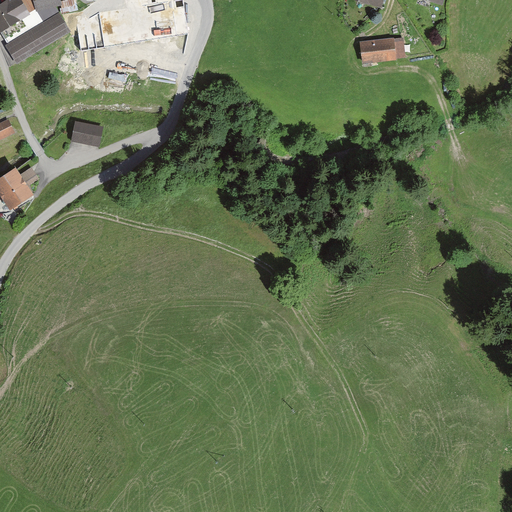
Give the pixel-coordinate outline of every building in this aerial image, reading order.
[(6,0),(0,4),(0,28),(26,13),(20,2),(18,0),(6,0)] [(35,8),(50,4),(58,2),(57,0),(23,0),(20,2),(26,13),(35,8)] [(114,0),(92,4),(77,15),(81,52),(188,34),(183,0),(114,0)] [(20,37),(29,54),(66,31),(50,4),(35,8),(26,13),(0,28),(0,31),(8,44),(20,37)] [(400,38),(359,43),(361,61),(402,57),(400,38)] [(0,124),(0,135),(11,131),(6,122),(0,124)] [(75,124),(72,139),(96,144),(99,129),(75,124)] [(30,182),(41,173),(33,163),(22,171),(30,182)] [(0,193),(1,195),(0,195),(0,199),(0,200),(3,198),(9,207),(30,194),(13,169),(0,177),(0,193)]
